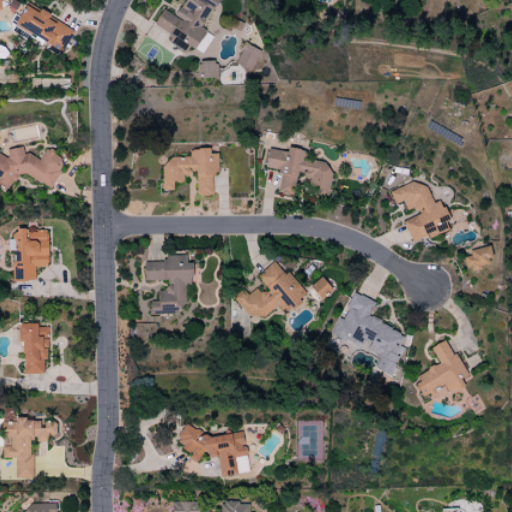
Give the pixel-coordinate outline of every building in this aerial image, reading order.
[(72,31),(48,18),(49,15),(40,9),(37,14),(12,0),(10,0),(7,6),(20,13),(13,25),(61,52),(72,31)] [(200,29),(217,0),(183,0),(173,16),(161,10),(152,25),(171,36),(167,42),(184,53),(188,46),(201,54),(212,36),(200,29)] [(233,63),(249,71),(259,51),(243,43),(233,63)] [(215,61),(197,61),(197,78),(215,78),(215,61)] [(0,185),(8,190),(17,172),(49,188),(64,160),(44,149),(38,160),(21,151),(21,153),(10,147),(5,157),(0,154),(0,185)] [(267,149),(263,168),(279,170),(275,193),(292,196),(295,175),(308,177),(307,185),(318,187),(316,195),(325,197),(331,164),(304,159),(305,151),(286,148),(286,152),(267,149)] [(196,196),(211,196),(211,174),(217,174),(216,154),(208,154),(208,149),(188,149),(189,157),(162,158),(162,191),(172,190),(172,182),(182,182),(182,174),(196,174),(196,196)] [(389,193),(393,204),(401,201),(405,210),(414,207),(417,215),(402,221),(410,243),(447,229),(444,221),(447,220),(439,200),(431,203),(422,180),(389,193)] [(34,267),(47,267),(46,229),(10,230),(10,249),(11,249),(12,282),(34,281),(34,267)] [(461,257),(464,271),(491,266),(488,247),(468,250),(469,256),(461,257)] [(143,281),(165,280),(165,291),(156,291),(157,302),(149,302),(149,314),(184,313),(183,284),(191,284),(190,263),(186,263),(185,255),(162,255),(163,262),(142,262),(143,281)] [(255,276),(267,290),(260,295),(255,288),(246,295),(241,289),(231,297),(248,319),(254,314),(258,320),(277,305),(284,313),(306,296),(286,271),(283,274),(273,262),(255,276)] [(309,285),(318,300),(331,292),(322,277),(309,285)] [(389,376),(402,348),(399,346),(404,335),(367,318),(374,302),(353,293),(340,319),(337,317),(329,336),(378,359),(373,369),(389,376)] [(21,375),(42,374),(42,360),(47,360),(46,327),(37,327),(37,324),(20,324),(21,375)] [(429,348),(438,363),(412,378),(423,397),(443,386),(447,393),(462,384),(459,379),(465,375),(444,339),(429,348)] [(1,458),(14,458),(14,478),(30,479),(31,442),(46,442),(46,436),(54,436),(54,420),(13,420),(13,408),(2,408),(1,458)] [(242,432),(198,438),(196,426),(178,429),(181,453),(187,452),(188,462),(198,461),(197,453),(205,452),(206,459),(216,457),(219,477),(247,473),(242,432)] [(170,502),(170,511),(197,511),(197,501),(170,502)] [(246,511),(247,503),(219,502),(218,511),(246,511)] [(54,511),(54,503),(21,504),(21,511),(54,511)]
